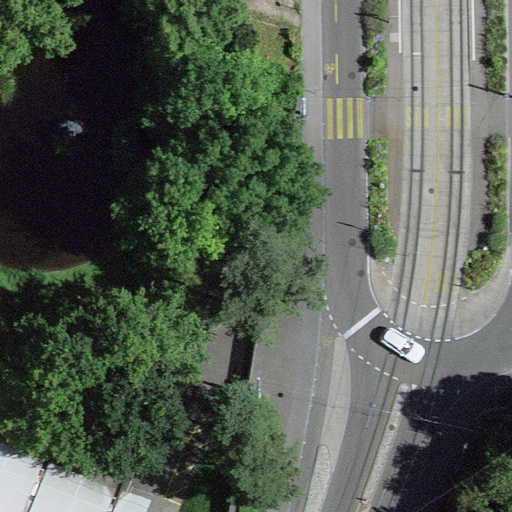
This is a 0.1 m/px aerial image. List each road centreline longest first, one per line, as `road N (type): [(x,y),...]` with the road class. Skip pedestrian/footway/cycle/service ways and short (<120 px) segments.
road 1 (secondary): [(341,0),(357,305),(376,337),(412,359)]
road 2 (secondary): [(358,511),(412,359)]
